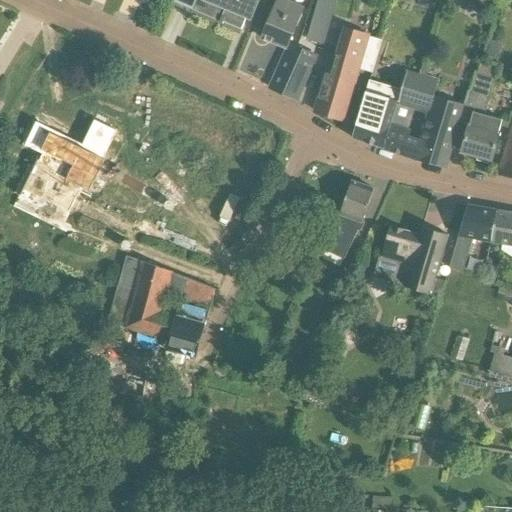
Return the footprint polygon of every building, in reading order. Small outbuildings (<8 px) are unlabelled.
[(196,0),(193,9),(213,17),(214,14),(222,17),(220,22),(224,24),(224,23),(242,30),(254,0),(196,0)] [(283,0),(278,0),(263,39),(288,49),(304,9),(283,0)] [(335,9),(317,3),(306,40),(324,46),(335,9)] [(368,36),(346,30),(334,72),(328,71),(316,112),(343,120),(359,69),(368,36)] [(382,41),(368,36),(359,69),(373,73),(382,41)] [(317,55),(296,46),(291,44),(271,88),(297,100),(317,55)] [(401,91),(397,103),(431,113),(422,142),(405,136),(409,125),(392,120),(388,135),(383,149),(416,160),(446,168),(462,113),(464,106),(434,97),(439,81),(407,72),(401,91)] [(464,106),(462,113),(473,116),(470,125),(469,125),(462,152),(478,157),(477,161),(489,164),(490,160),(493,161),(500,134),(500,133),(503,120),(486,116),(496,78),(473,72),(464,106)] [(353,138),(383,149),(388,135),(392,120),(397,103),(401,91),(370,81),(359,120),(353,138)] [(511,178),(511,131),(499,176),(511,178)] [(19,195),(44,207),(48,200),(69,211),(81,187),(86,189),(107,148),(87,138),(66,178),(52,171),(54,167),(38,159),(19,195)] [(321,247),(344,259),(358,230),(362,231),(365,224),(363,223),(374,189),(352,181),(341,213),(338,212),(321,247)] [(497,212),(468,207),(451,268),(461,271),(471,238),(492,242),(497,212)] [(511,214),(497,212),(492,242),(511,245),(511,214)] [(390,227),(381,259),(375,279),(392,284),(442,298),(447,282),(437,279),(449,235),(423,228),(421,236),(390,227)] [(171,276),(126,264),(110,324),(169,341),(176,316),(161,312),(166,294),(211,307),(216,289),(171,277),(171,276)] [(498,293),(511,296),(511,286),(501,284),(498,293)] [(197,358),(206,327),(206,325),(176,316),(169,341),(166,349),(197,358)] [(511,358),(503,356),(505,349),(492,346),(490,355),(494,357),(491,372),(511,377),(511,358)] [(310,373),(302,394),(325,402),(332,381),(310,373)]
